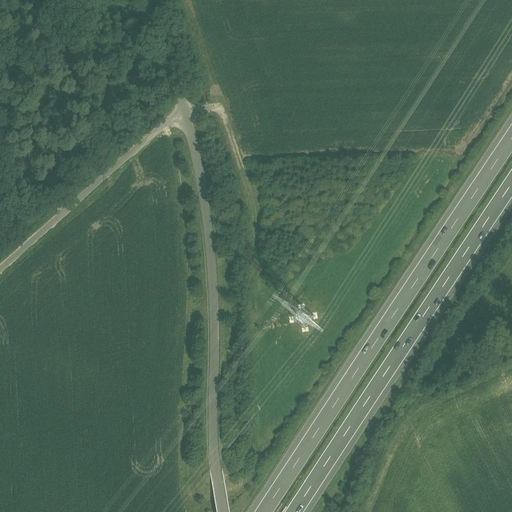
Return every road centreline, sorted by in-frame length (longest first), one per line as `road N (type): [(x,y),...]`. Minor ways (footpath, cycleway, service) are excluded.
road 1 (motorway): [(511,128),(259,511)]
road 2 (unclassified): [(224,511),(212,418),(212,267),(185,114)]
road 3 (motorway): [(299,511),(511,188)]
road 4 (unclassified): [(185,114),(0,265)]
